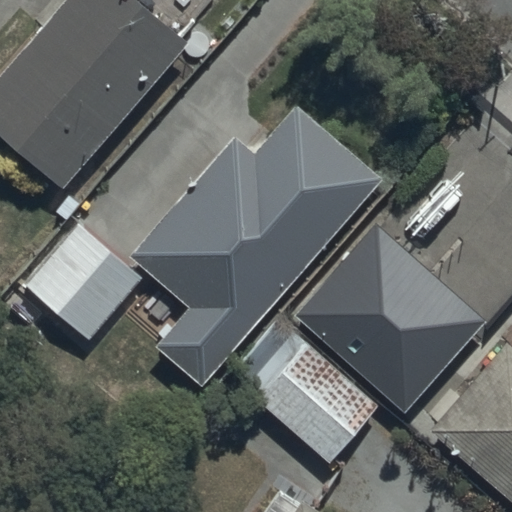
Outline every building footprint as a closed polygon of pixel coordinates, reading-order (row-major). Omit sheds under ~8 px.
[(61,0),(0,70),(0,123),(67,183),(192,39),(174,23),(185,11),(171,0),(61,0)] [(207,380),(270,306),(385,172),(297,97),(255,146),(238,131),(136,251),(192,299),(158,338),(207,380)] [(439,240),(390,200),(320,284),(369,324),(439,240)] [(145,270),(79,216),(26,279),(92,334),(145,270)] [(382,401),(280,312),(231,368),(333,457),(382,401)] [(511,334),(509,332),(429,420),(511,495),(511,334)] [(321,511),(298,498),(278,485),(261,511),(321,511)]
